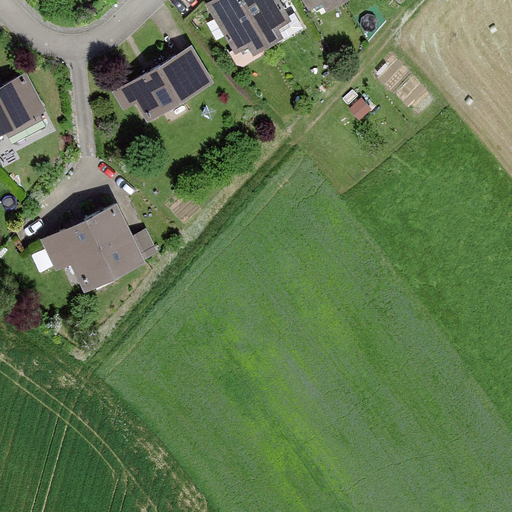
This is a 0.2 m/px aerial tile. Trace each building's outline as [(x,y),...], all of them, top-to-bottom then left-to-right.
[(280,0),(207,0),(205,1),(240,59),(296,26),(280,0)] [(305,0),(312,12),(333,0),(305,0)] [(195,44),(114,87),(126,109),(141,101),(151,119),(216,84),(195,44)] [(27,73),(0,85),(0,141),(49,119),(27,73)] [(121,202),(40,239),(55,271),(82,259),(94,285),(148,259),(121,202)]
